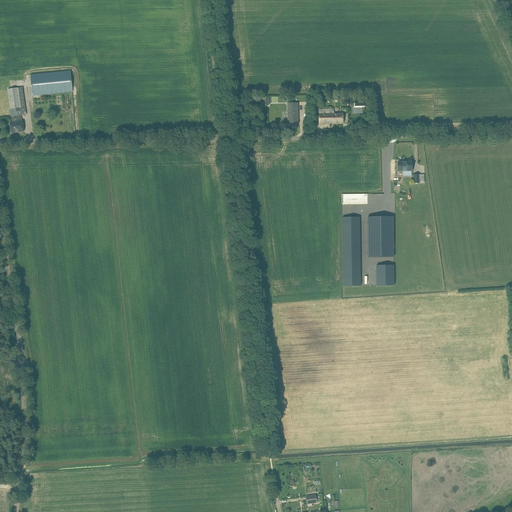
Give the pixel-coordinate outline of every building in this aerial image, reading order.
[(70,71),(31,75),(33,95),(72,92),(70,71)] [(11,116),(11,117),(21,115),(22,115),(18,88),(7,89),(11,116)] [(298,123),(298,103),(288,103),(288,124),(298,123)] [(334,109),(319,110),(319,124),(343,123),(343,113),(334,113),(334,109)] [(22,121),(21,115),(11,117),(12,122),(10,122),(11,133),(19,132),(19,131),(23,130),(22,121)] [(398,162),(398,175),(403,175),(403,171),(412,171),(412,162),(401,162),(401,163),(398,163),(398,162)] [(328,201),(314,201),(314,227),(329,227),(328,201)] [(360,217),(342,217),(342,227),(343,286),(361,286),(360,217)] [(393,220),(367,220),(368,261),(393,260),(393,255),(393,220)] [(394,265),(376,265),(377,286),(394,286),(394,265)] [(317,502),(321,501),(321,495),(316,495),(306,496),(307,504),(317,502)]
